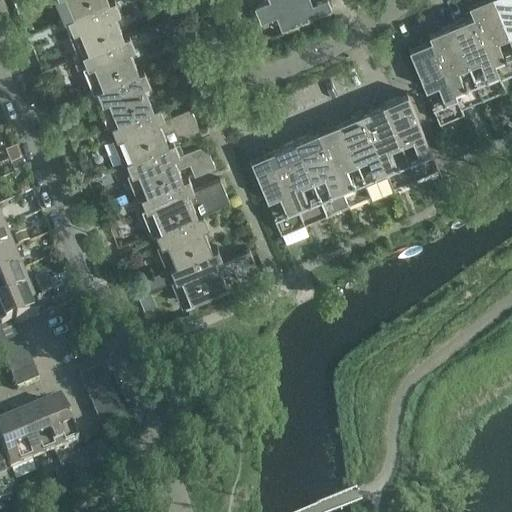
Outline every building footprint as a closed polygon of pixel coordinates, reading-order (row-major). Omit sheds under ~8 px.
[(59,0),(67,18),(109,0),(108,0),(59,0)] [(108,0),(109,0),(67,18),(81,53),(124,36),(123,35),(112,8),(117,6),(114,0),(108,0)] [(254,7),(257,14),(291,0),(268,0),(269,0),(254,7)] [(309,0),(291,0),(257,14),(260,22),(275,16),(281,29),(331,8),(327,0),(322,0),(312,4),(309,0)] [(474,13),(498,76),(500,76),(511,70),(511,43),(494,0),(473,0),(468,3),(472,14),(474,13)] [(511,0),(494,0),(511,43),(511,0)] [(505,87),(500,76),(498,76),(474,13),(472,14),(451,22),(482,96),(505,87)] [(162,20),(152,23),(155,31),(165,27),(162,20)] [(451,22),(428,32),(430,38),(431,37),(458,106),(461,105),(482,96),(451,22)] [(75,56),(72,57),(76,67),(79,66),(86,64),(96,88),(138,71),(138,70),(127,44),(132,41),(128,32),(123,35),(124,36),(81,53),(75,56)] [(462,109),(461,105),(458,106),(431,37),(430,38),(408,47),(439,121),(463,111),(462,109)] [(166,60),(168,67),(179,63),(176,56),(166,60)] [(54,65),(42,70),(45,78),(58,73),(54,65)] [(85,93),(82,94),(90,113),(93,112),(104,107),(111,124),(153,107),(153,105),(142,79),(147,77),(143,68),(138,70),(138,71),(96,88),(85,93)] [(414,175),(437,166),(407,92),(406,92),(395,96),(384,101),(414,175)] [(384,101),(361,110),(392,184),(414,175),(384,101)] [(153,107),(111,124),(126,160),(173,140),(179,138),(200,129),(190,106),(164,117),(158,103),(153,105),(153,107)] [(361,110),(339,120),(371,193),(392,184),(361,110)] [(339,120),(317,129),(348,203),(371,193),(339,120)] [(68,128),(71,138),(78,135),(75,125),(68,128)] [(317,129),(295,138),(326,212),(348,203),(317,129)] [(295,138),(273,147),(304,221),(326,212),(295,138)] [(173,140),(126,160),(141,196),(183,178),(182,177),(178,167),(189,162),(194,174),(214,166),(205,142),(183,151),(179,141),(175,143),(173,140)] [(273,147),(249,157),(280,231),(304,221),(273,147)] [(183,178),(141,196),(155,231),(197,214),(197,212),(202,210),(203,211),(229,200),(220,178),(193,188),(188,175),(182,177),(183,178)] [(197,214),(155,231),(170,266),(212,250),(212,248),(201,221),(206,219),(203,211),(202,210),(197,212),(197,214)] [(0,253),(11,249),(2,228),(0,228),(0,253)] [(12,237),(16,246),(27,241),(23,232),(12,237)] [(212,250),(170,266),(184,301),(175,305),(176,307),(233,283),(232,281),(226,283),(222,273),(233,269),(238,281),(259,272),(249,249),(217,262),(215,257),(221,254),(217,246),(212,248),(212,250)] [(0,278),(20,270),(11,249),(0,253),(0,278)] [(0,302),(28,291),(20,270),(0,278),(0,302)] [(35,279),(38,287),(50,282),(47,274),(35,279)] [(50,282),(38,287),(41,295),(53,290),(50,282)] [(0,302),(0,326),(0,343),(20,335),(16,324),(38,315),(28,291),(0,302)] [(20,335),(0,343),(0,348),(3,356),(25,346),(20,335)] [(25,346),(3,356),(7,366),(30,358),(25,346)] [(30,358),(7,366),(12,378),(34,369),(30,358)] [(79,376),(84,388),(107,379),(102,367),(79,376)] [(34,369),(12,378),(17,389),(39,379),(34,369)] [(107,379),(84,388),(89,399),(111,391),(107,379)] [(111,391),(89,399),(94,412),(116,402),(111,391)] [(59,400),(37,410),(55,453),(77,444),(59,400)] [(116,402),(94,412),(98,422),(120,413),(116,402)] [(37,410),(15,419),(33,462),(55,453),(37,410)] [(120,413),(98,422),(103,433),(125,424),(120,413)] [(15,419),(0,424),(0,447),(10,472),(33,462),(15,419)] [(0,501),(11,497),(0,469),(0,501)] [(67,482),(62,469),(54,472),(59,484),(62,486),(66,485),(67,482)] [(47,496),(41,483),(34,486),(39,499),(42,501),(46,500),(47,496)]
